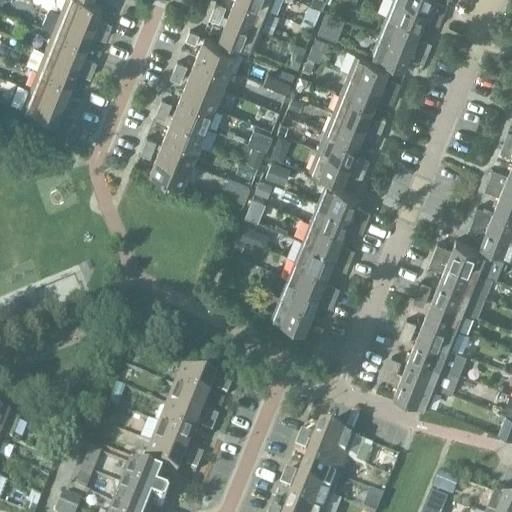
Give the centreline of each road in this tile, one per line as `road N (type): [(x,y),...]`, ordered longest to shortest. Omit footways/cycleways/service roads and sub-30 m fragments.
road 1 (residential): [(339,392),(496,0)]
road 2 (residential): [(94,164),(161,0)]
road 3 (residential): [(279,390),(225,511)]
